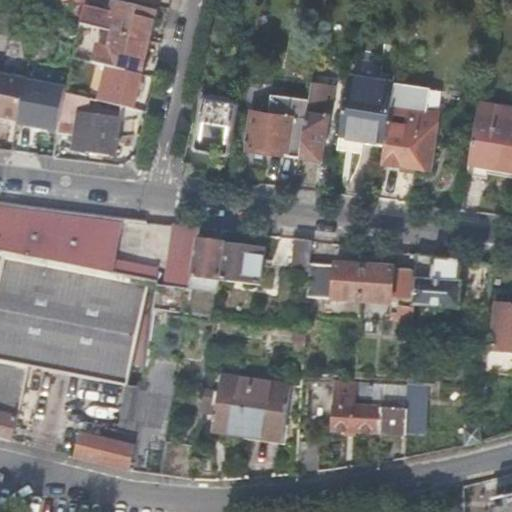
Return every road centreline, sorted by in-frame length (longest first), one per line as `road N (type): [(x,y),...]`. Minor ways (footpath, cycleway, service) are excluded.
road 1 (residential): [(140,502),(388,488),(511,458)]
road 2 (residential): [(511,243),(156,195)]
road 3 (residential): [(202,0),(156,195)]
road 4 (residential): [(156,195),(0,175)]
road 5 (residential): [(0,474),(140,502)]
